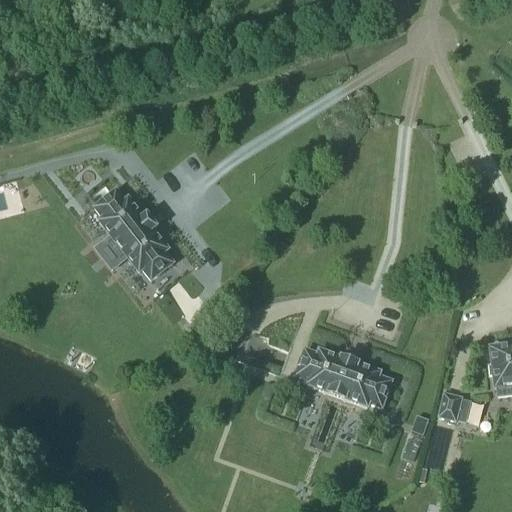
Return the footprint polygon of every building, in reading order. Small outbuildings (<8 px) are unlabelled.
[(115,195),(93,213),(102,223),(98,226),(113,245),(109,248),(120,262),(124,259),(138,277),(142,274),(150,285),(172,268),(163,257),(167,254),(152,236),(156,232),(146,219),(142,222),(127,203),(124,206),(115,195)] [(181,319),(200,303),(190,291),(184,295),(169,277),(156,288),(181,319)] [(66,366),(75,348),(61,342),(53,360),(66,366)] [(67,367),(78,372),(86,354),(76,349),(67,367)] [(496,400),(511,398),(511,349),(489,352),(494,391),(495,391),(496,400)] [(298,370),(294,382),(307,387),(306,390),(366,412),(368,408),(381,412),(390,386),(377,381),(379,377),(318,355),(317,359),(304,355),(298,370)] [(460,403),(443,398),(437,421),(455,426),(460,403)] [(427,424),(416,420),(410,436),(421,440),(427,424)]
